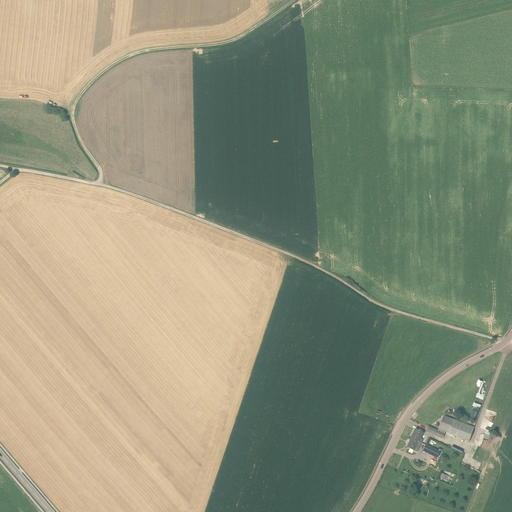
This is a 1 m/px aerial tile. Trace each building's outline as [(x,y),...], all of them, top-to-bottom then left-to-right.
[(474,427),(454,420),(443,416),(438,429),(449,433),(449,435),(469,442),(474,427)] [(445,434),(429,427),(427,432),(443,439),(445,434)] [(423,433),(420,432),(415,429),(411,438),(419,442),(423,433)] [(486,430),(484,439),(492,441),(493,436),(489,434),(490,431),(486,430)] [(421,443),(419,442),(411,438),(407,447),(417,452),(421,443)] [(440,452),(425,445),(422,451),(437,459),(440,452)]
